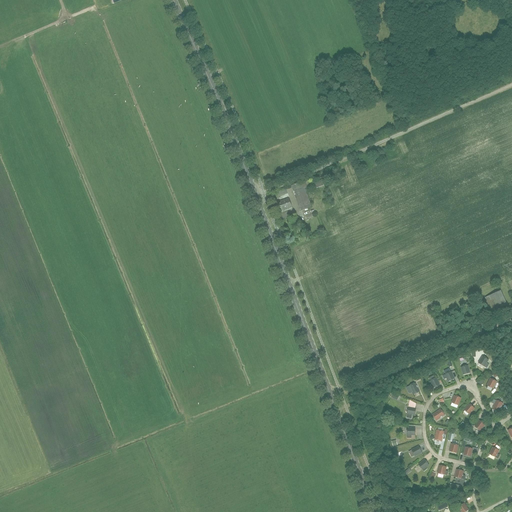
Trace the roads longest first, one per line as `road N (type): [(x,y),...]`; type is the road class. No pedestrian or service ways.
road 1 (secondary): [(374,511),(225,116),(173,0)]
road 2 (track): [(510,308),(337,387),(326,384)]
road 3 (track): [(511,319),(341,393)]
